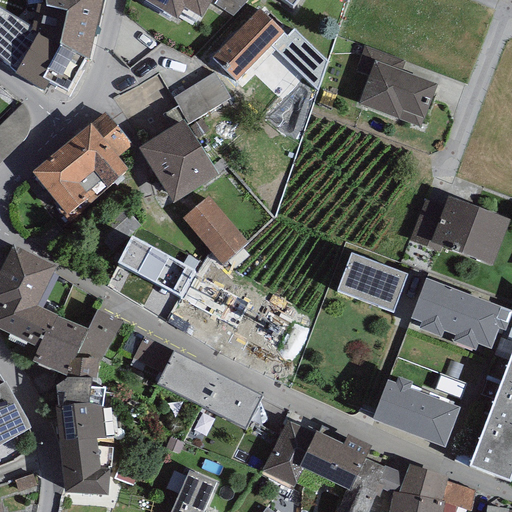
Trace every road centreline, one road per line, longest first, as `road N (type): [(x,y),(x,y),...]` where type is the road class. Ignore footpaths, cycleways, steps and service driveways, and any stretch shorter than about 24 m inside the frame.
road 1 (residential): [(511,492),(133,315),(0,225)]
road 2 (residential): [(511,17),(505,14),(452,169)]
road 3 (residential): [(0,353),(45,441),(44,511)]
road 4 (residential): [(112,0),(91,94),(60,120)]
